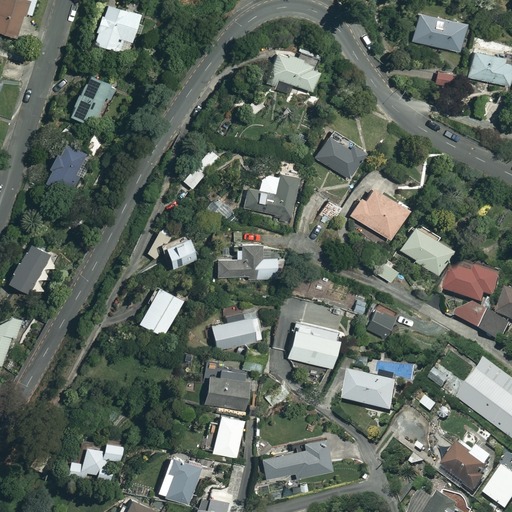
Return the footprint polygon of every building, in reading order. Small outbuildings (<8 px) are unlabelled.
[(32,0),(0,0),(0,31),(12,35),(18,11),(29,14),(32,0)] [(139,13),(98,2),(87,43),(118,51),(122,39),(131,42),(139,13)] [(464,22),(415,12),(409,41),(458,51),(464,22)] [(305,66),(306,64),(293,59),(295,54),(273,47),(261,81),(272,85),(274,78),(310,90),(317,70),(305,66)] [(511,68),(511,58),(469,50),(464,76),(508,85),(511,68)] [(458,72),(436,67),(431,90),(454,94),(458,72)] [(114,87),(82,72),(63,113),(90,125),(103,96),(109,99),(114,87)] [(261,104),(252,95),(240,106),(249,116),(261,104)] [(505,99),(495,95),(489,112),(500,116),(505,99)] [(486,99),(472,96),(468,115),(482,117),(486,99)] [(344,147),(324,135),(311,157),(346,177),(362,151),(347,142),(344,147)] [(89,156),(59,141),(54,151),(50,150),(42,167),(45,169),(39,180),(69,195),(78,177),(82,178),(87,168),(83,166),(89,156)] [(219,157),(207,147),(180,180),(192,189),(219,157)] [(275,175),(257,172),(254,185),(243,183),(239,210),(286,217),(293,173),(276,170),(275,175)] [(386,238),(406,205),(396,200),(395,202),(367,186),(360,198),(356,196),(345,214),(386,238)] [(338,206),(325,199),(318,213),(330,220),(338,206)] [(230,209),(219,201),(213,210),(224,218),(230,209)] [(414,220),(395,248),(420,265),(418,268),(431,277),(448,250),(433,240),(436,235),(414,220)] [(194,259),(186,236),(159,245),(167,268),(194,259)] [(60,259),(22,241),(4,280),(42,297),(60,259)] [(256,241),(236,242),(236,248),(232,248),(232,257),(213,258),(213,276),(245,275),(245,279),(274,279),(273,250),(266,250),(266,245),(256,245),(256,241)] [(397,265),(379,255),(370,271),(388,281),(397,265)] [(467,271),(450,266),(443,290),(481,302),(484,293),(494,296),(500,275),(469,265),(467,271)] [(180,299),(152,284),(133,321),(162,335),(180,299)] [(511,290),(505,288),(495,312),(511,318),(511,316),(511,290)] [(484,311),(464,301),(456,317),(476,327),(484,311)] [(394,315),(371,305),(361,326),(384,337),(394,315)] [(0,364),(2,365),(11,343),(8,342),(11,335),(14,336),(22,316),(0,307),(0,364)] [(261,339),(255,308),(222,315),(223,322),(208,325),(213,349),(261,339)] [(504,320),(488,312),(480,330),(496,338),(504,320)] [(337,331),(291,320),(283,356),(329,367),(337,331)] [(241,409),(247,373),(238,372),(239,362),(206,357),(199,403),(241,409)] [(511,378),(484,358),(456,397),(511,437),(511,378)] [(397,382),(348,371),(341,399),(390,410),(397,382)] [(259,378),(249,376),(247,392),(257,393),(259,378)] [(295,390),(284,379),(264,398),(275,409),(295,390)] [(214,423),(205,421),(200,448),(210,450),(210,452),(235,456),(241,418),(216,414),(214,423)] [(64,466),(110,479),(113,469),(105,467),(107,460),(118,463),(124,442),(102,436),(100,444),(81,439),(77,456),(68,454),(64,466)] [(328,469),(320,436),(300,441),(301,445),(258,456),(263,478),(291,471),(293,478),(328,469)] [(58,454),(39,442),(27,461),(45,473),(58,454)] [(477,446),(473,450),(466,444),(463,448),(456,442),(439,461),(472,490),(484,477),(478,472),(490,458),(477,446)] [(198,463),(167,453),(155,492),(186,502),(198,463)] [(243,468),(219,463),(214,482),(228,485),(226,494),(237,496),(243,468)] [(511,470),(511,472),(500,464),(481,492),(504,508),(511,497),(511,470)] [(150,511),(154,506),(128,494),(119,511),(150,511)] [(231,511),(234,501),(208,494),(203,511),(213,511),(214,510),(221,511),(231,511)] [(471,511),(472,511),(471,511),(462,511),(437,494),(424,511),(471,511)]
